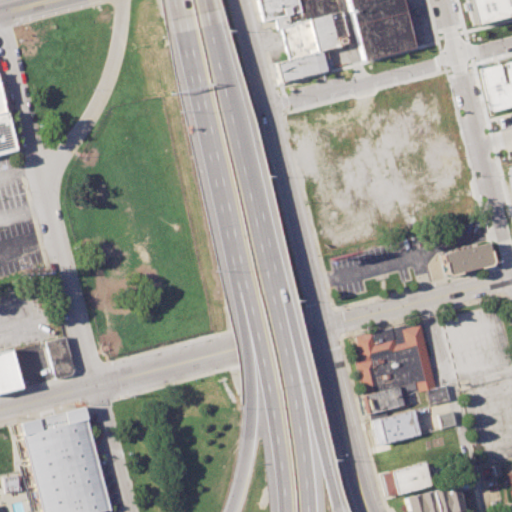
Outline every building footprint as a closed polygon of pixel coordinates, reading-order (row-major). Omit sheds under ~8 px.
[(253,0),(259,21),(271,18),(274,28),(278,27),(285,58),(319,49),(346,43),(335,0),(253,0)] [(344,0),(360,59),(411,46),(398,0),(344,0)] [(458,0),(511,0),(511,17),(465,29),(458,0)] [(271,61),(285,58),(319,49),(323,69),(276,81),(271,61)] [(511,57),(476,66),(486,109),(511,102),(511,57)] [(0,109),(0,151),(13,148),(3,109),(0,109)] [(439,253),(486,242),(490,260),(488,264),(447,274),(443,273),(439,253)] [(351,335),(399,324),(401,327),(417,324),(432,387),(423,389),(415,391),(412,381),(394,386),(361,394),(352,361),(357,358),(351,335)] [(41,342),(56,338),(62,336),(70,369),(69,373),(51,378),(41,342)] [(0,390),(18,386),(9,350),(0,352),(0,390)] [(442,384),(432,387),(423,389),(426,404),(446,400),(442,384)] [(394,386),(399,404),(365,413),(360,394),(361,394),(394,386)] [(38,511),(16,423),(80,406),(106,510),(98,511),(38,511)] [(367,419),(374,444),(415,433),(408,410),(367,419)] [(452,424),(448,410),(434,414),(438,428),(452,424)] [(385,470),(425,460),(431,482),(391,493),(385,470)] [(511,469),(502,472),(510,500),(511,499),(511,469)] [(2,492),(16,490),(14,475),(0,477),(2,492)] [(401,496),(404,511),(447,511),(459,509),(453,483),(401,496)]
